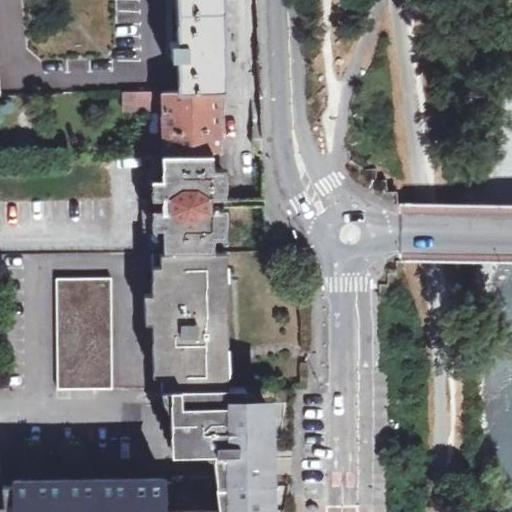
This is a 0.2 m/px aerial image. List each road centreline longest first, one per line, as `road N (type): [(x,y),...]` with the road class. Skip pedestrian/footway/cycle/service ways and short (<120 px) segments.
road 1 (residential): [(346,235),(337,285),(335,511)]
road 2 (tertiary): [(284,0),(294,165),(318,214),(346,235)]
road 3 (residential): [(238,0),(241,178)]
road 4 (tertiary): [(346,235),(511,232)]
